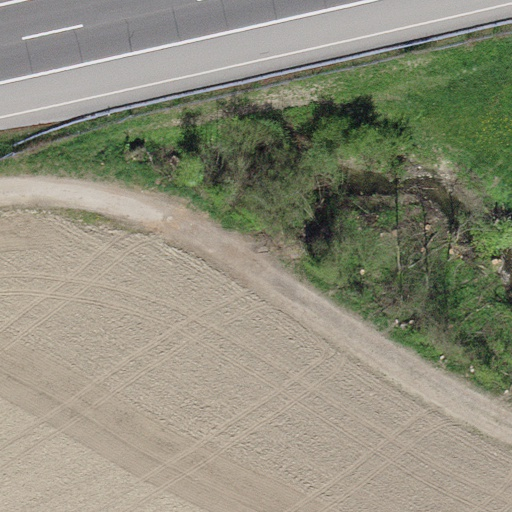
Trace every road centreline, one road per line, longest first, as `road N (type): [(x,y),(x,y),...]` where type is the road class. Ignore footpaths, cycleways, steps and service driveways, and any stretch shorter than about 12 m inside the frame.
road 1 (track): [(0,190),(87,193),(199,237),(511,429)]
road 2 (motorway): [(0,43),(195,0)]
